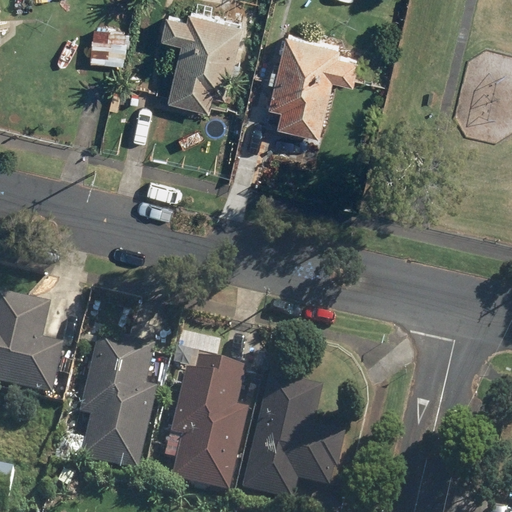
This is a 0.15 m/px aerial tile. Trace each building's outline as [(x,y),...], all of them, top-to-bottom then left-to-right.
[(171,30),(191,35),(178,92),(220,102),(224,85),(237,88),(254,15),(200,2),(198,11),(177,6),(171,30)] [(122,71),(131,30),(96,23),(87,64),(122,71)] [(317,137),(330,79),(352,84),(357,59),(337,55),(339,48),(284,35),(266,108),(279,110),(275,127),(317,137)] [(0,383),(59,397),(71,344),(48,339),(56,305),(1,293),(0,298),(0,383)] [(159,353),(102,340),(85,415),(95,417),(86,458),(146,472),(166,388),(152,385),(159,353)] [(246,410),(257,369),(204,356),(200,373),(193,371),(177,436),(188,439),(178,482),(234,496),(255,413),(246,410)] [(276,373),(247,489),(302,502),(306,483),(336,491),(351,432),(321,424),(330,386),(276,373)] [(11,511),(21,470),(0,465),(0,510),(8,511),(11,511)]
